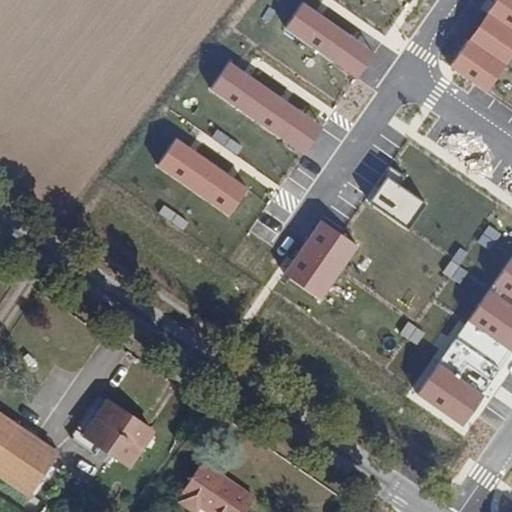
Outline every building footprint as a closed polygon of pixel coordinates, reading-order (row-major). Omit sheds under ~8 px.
[(511,0),(496,0),(450,66),(486,90),(511,53),(511,0)] [(286,28),(357,77),(375,52),(304,2),(286,28)] [(210,90),(304,154),(325,125),(230,60),(210,90)] [(157,165),(228,215),(248,188),(176,138),(157,165)] [(368,203),(408,229),(425,203),(385,177),(368,203)] [(285,273),(323,298),(359,246),(321,220),(285,273)] [(511,256),(417,392),(461,423),(511,349),(511,256)] [(153,431),(108,400),(84,435),(129,466),(153,431)] [(0,413),(0,473),(30,494),(57,452),(0,413)] [(244,511),(252,500),(201,464),(182,496),(205,511),(244,511)]
